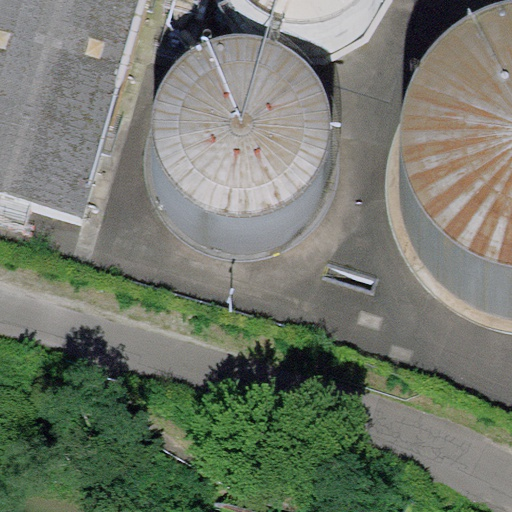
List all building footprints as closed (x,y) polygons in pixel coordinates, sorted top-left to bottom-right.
[(146,0),(0,0),(0,200),(82,225),(146,0)] [(225,0),(227,11),(241,34),(262,52),(287,61),(315,63),(341,55),(363,39),(379,17),(383,0),(225,0)] [(511,50),(505,51),(472,64),(442,85),(420,112),(405,145),(399,180),(402,215),(415,249),(435,278),(463,301),(495,315),(511,318),(511,50)] [(219,75),(193,86),(172,105),(157,129),(151,157),(154,185),(165,211),(184,232),(208,247),(236,253),(264,250),(290,239),(311,220),(326,196),(332,168),(329,140),(318,114),(299,93),(275,79),(247,73),(219,75)] [(440,511),(410,499),(409,502),(412,504),(408,511),(440,511)]
